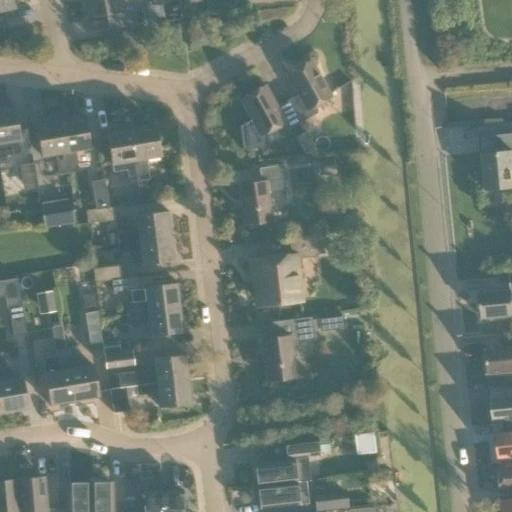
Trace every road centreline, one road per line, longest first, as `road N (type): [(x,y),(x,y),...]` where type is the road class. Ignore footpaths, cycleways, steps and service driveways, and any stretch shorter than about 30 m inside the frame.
road 1 (unclassified): [(463,511),(405,0)]
road 2 (residential): [(200,446),(226,405),(188,98)]
road 3 (residential): [(0,441),(70,426),(147,454),(200,446)]
road 4 (residential): [(319,0),(321,21),(188,98)]
road 5 (residential): [(188,98),(66,79)]
